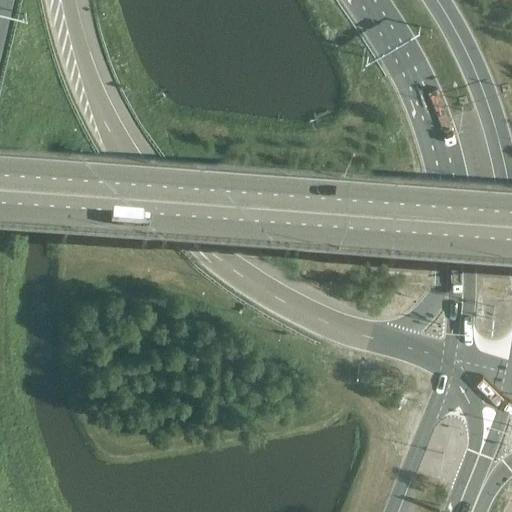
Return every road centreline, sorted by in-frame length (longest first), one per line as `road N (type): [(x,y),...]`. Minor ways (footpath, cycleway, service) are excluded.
road 1 (motorway): [(456,362),(312,318),(230,270),(149,172),(88,62),(73,0)]
road 2 (tertiary): [(363,0),(403,61),(448,180),(470,296),(456,362)]
road 3 (tertiary): [(511,181),(465,48),(435,0)]
road 4 (tertiary): [(456,362),(396,511)]
